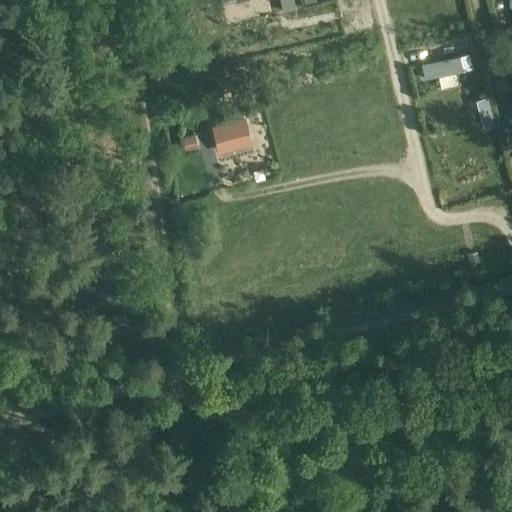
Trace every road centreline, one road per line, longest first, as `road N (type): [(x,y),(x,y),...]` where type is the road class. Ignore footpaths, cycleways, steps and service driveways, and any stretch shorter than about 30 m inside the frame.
road 1 (track): [(0,415),(511,277)]
road 2 (track): [(173,289),(125,0)]
road 3 (track): [(173,289),(175,368),(198,511)]
